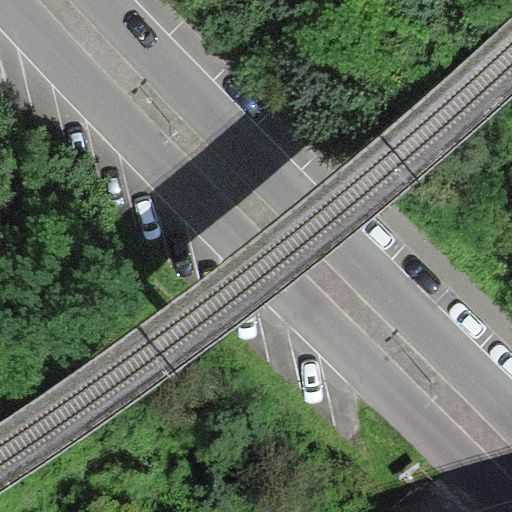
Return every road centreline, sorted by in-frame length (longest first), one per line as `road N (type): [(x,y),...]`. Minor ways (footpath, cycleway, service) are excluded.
road 1 (unclassified): [(10,0),(511,504)]
road 2 (unclassified): [(511,404),(106,0)]
